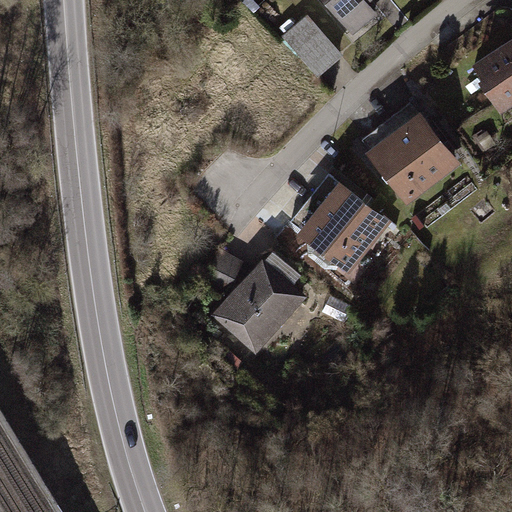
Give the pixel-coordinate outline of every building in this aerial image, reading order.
[(331,0),(359,34),(381,16),(371,4),(376,0),(331,0)] [(311,15),(287,37),(322,75),(346,54),(311,15)] [(511,42),(475,63),(503,111),(511,105),(511,42)] [(425,111),(371,148),(408,202),(463,164),(425,111)] [(343,178),(300,231),(352,272),(395,220),(343,178)] [(257,351),(307,292),(265,256),(257,265),(222,244),(201,279),(229,296),(215,316),(257,351)]
